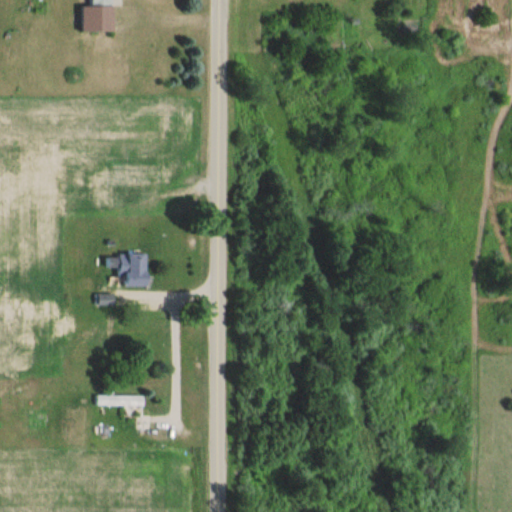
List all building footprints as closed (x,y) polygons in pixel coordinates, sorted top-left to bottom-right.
[(110,33),(110,0),(89,0),(90,7),(80,7),(81,33),(110,33)] [(132,201),(132,189),(85,189),(85,201),(132,201)] [(145,286),(145,254),(119,254),(119,286),(145,286)] [(32,303),(8,303),(8,372),(32,372),(32,303)] [(143,406),(143,396),(95,396),(95,406),(143,406)]
